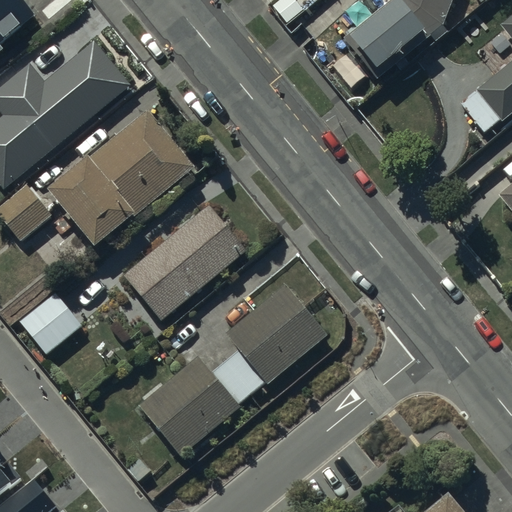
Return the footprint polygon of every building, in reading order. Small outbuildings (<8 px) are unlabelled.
[(0,0),(0,55),(6,51),(3,48),(22,33),(21,32),(36,20),(19,0),(0,0)] [(443,30),(453,0),(397,0),(348,41),(379,78),(420,43),(424,47),(443,30)] [(511,117),(511,20),(501,29),(511,43),(511,67),(478,95),(501,123),(503,125),(511,117)] [(0,122),(0,187),(5,193),(130,90),(95,47),(45,87),(31,69),(0,94),(0,114),(4,119),(0,122)] [(501,123),(478,95),(461,108),(485,137),(501,123)] [(148,115),(48,198),(95,256),(195,173),(148,115)] [(511,209),(511,189),(502,197),(511,209)] [(28,190),(0,212),(0,219),(21,245),(53,220),(28,190)] [(208,212),(123,281),(161,326),(245,255),(208,212)] [(200,363),(141,410),(181,461),(241,413),(239,410),(267,387),(268,389),(329,340),(288,290),(227,338),(241,355),(212,378),(200,363)] [(57,296),(20,325),(47,359),(84,330),(57,296)] [(0,452),(0,495),(21,478),(0,452)] [(59,511),(34,480),(0,507),(0,511),(59,511)] [(459,511),(451,501),(437,511),(459,511)]
